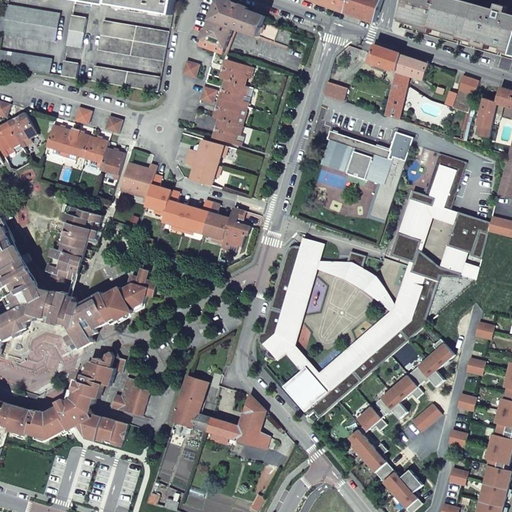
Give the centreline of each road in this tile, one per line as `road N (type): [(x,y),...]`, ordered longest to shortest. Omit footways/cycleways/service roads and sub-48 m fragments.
road 1 (residential): [(328,463),(244,359),(269,257)]
road 2 (unclassified): [(479,200),(476,171),(443,147),(316,103)]
road 3 (residential): [(436,511),(475,321)]
road 4 (residential): [(113,337),(269,257)]
road 5 (residential): [(0,94),(33,83),(144,115),(160,128)]
road 6 (residential): [(160,128),(179,187),(283,210)]
road 7 (residential): [(381,36),(511,80)]
road 8 (residential): [(190,0),(160,128)]
road 9 (residential): [(156,428),(169,386),(152,344),(113,337)]
road 10 (residential): [(0,367),(38,373),(113,337)]
